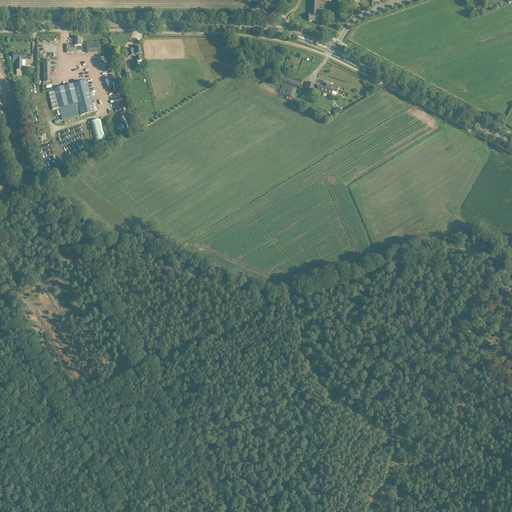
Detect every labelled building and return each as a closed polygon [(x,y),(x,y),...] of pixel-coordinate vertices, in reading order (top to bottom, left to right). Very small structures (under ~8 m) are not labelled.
[(319,21),(319,16),(319,0),(309,0),(309,14),(309,21),(319,21)] [(66,45),(66,50),(67,53),(77,52),(77,51),(80,51),(80,46),(81,46),(81,37),(74,37),(74,44),(66,45)] [(102,42),(85,42),(85,47),(87,47),(87,53),(103,53),(102,42)] [(142,54),(141,47),(135,48),(135,49),(134,50),(134,49),(128,50),(129,57),(135,56),(136,56),(136,61),(137,61),(142,60),(142,61),(142,60),(141,54),(142,54)] [(22,75),(22,66),(25,66),(25,60),(25,57),(26,57),(26,56),(25,56),(25,53),(14,53),(13,60),(17,60),(17,70),(17,75),(22,75)] [(124,59),(120,60),(124,77),(129,76),(128,71),(127,72),(125,63),(124,59)] [(281,78),(280,82),(285,84),(288,84),(300,88),(301,85),(302,80),(282,74),(281,78)] [(94,112),(87,81),(54,89),(62,120),(94,112)] [(312,97),(314,89),(316,85),(307,82),(303,94),(312,97)] [(282,85),(279,94),(287,96),(286,99),(293,102),(297,90),(287,87),(284,86),(282,85)] [(337,93),(337,92),(339,88),(333,86),(332,86),(327,85),(325,88),(318,85),(317,91),(324,93),(324,92),(332,95),(333,91),(337,93)] [(333,109),(335,115),(341,111),(339,106),(333,109)] [(101,119),(90,122),(95,142),(106,139),(101,119)]
